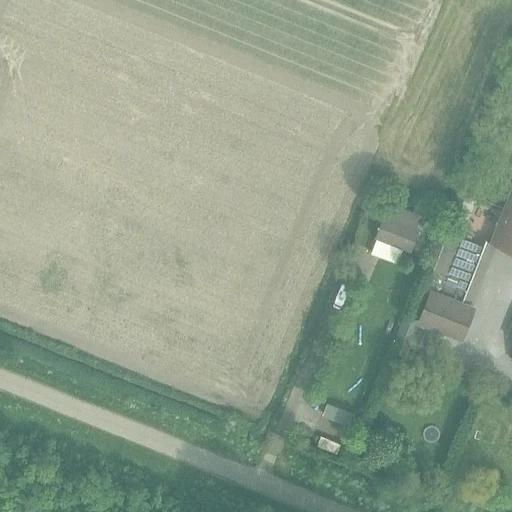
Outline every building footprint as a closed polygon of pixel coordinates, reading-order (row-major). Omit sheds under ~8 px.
[(511,187),(490,242),(511,251),(511,187)] [(421,216),(390,204),(386,216),(385,215),(376,237),(410,251),(418,228),(416,228),(421,216)] [(462,302),(472,277),(483,248),(462,239),(450,268),(453,270),(450,277),(433,270),(426,289),(431,291),(419,320),(461,337),(473,306),(462,302)] [(341,398),(338,412),(360,417),(363,403),(341,398)] [(320,435),(316,445),(336,453),(340,444),(320,435)]
